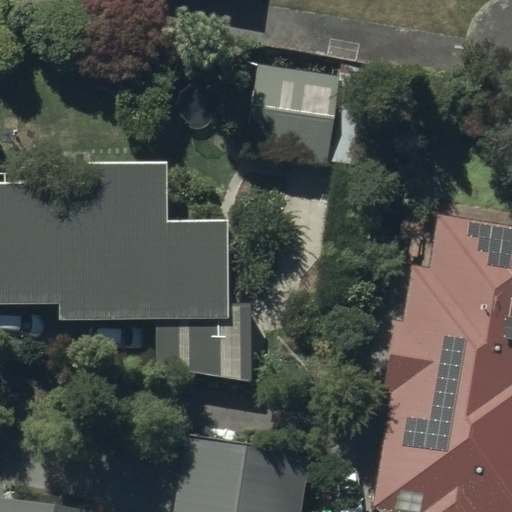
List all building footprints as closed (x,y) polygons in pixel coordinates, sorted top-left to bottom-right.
[(320,155),(331,72),(235,58),(224,142),(320,155)] [(76,178),(0,179),(0,288),(50,288),(50,302),(144,301),(214,300),(213,217),(153,218),(152,162),(76,163),(76,178)] [(511,511),(511,226),(443,216),(434,269),(408,265),(370,497),(412,504),(410,511),(511,511)] [(214,300),(144,301),(146,366),(244,382),(240,300),(214,300)] [(298,511),(307,459),(179,438),(166,511),(298,511)] [(94,511),(0,495),(0,511),(94,511)]
